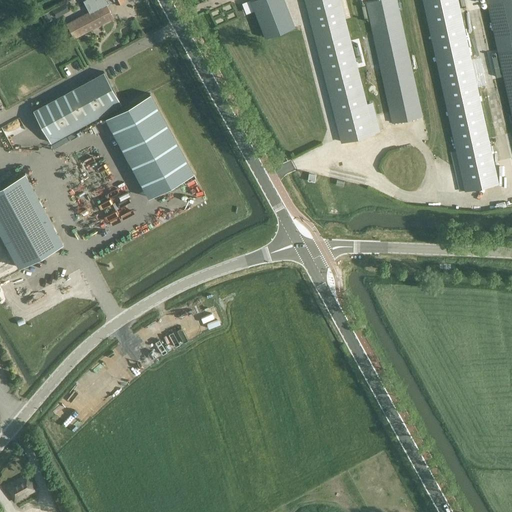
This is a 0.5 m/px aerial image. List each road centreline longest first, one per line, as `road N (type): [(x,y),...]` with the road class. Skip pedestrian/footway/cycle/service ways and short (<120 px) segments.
road 1 (unclassified): [(0,444),(78,358),(121,324),(190,283),(298,244)]
road 2 (tertiary): [(445,511),(309,261)]
road 3 (tertiary): [(298,244),(163,0)]
road 4 (unclassified): [(511,257),(336,248),(309,261)]
road 5 (unknown): [(298,0),(339,145)]
road 6 (unknown): [(361,162),(386,136),(416,133),(432,150),(438,193)]
